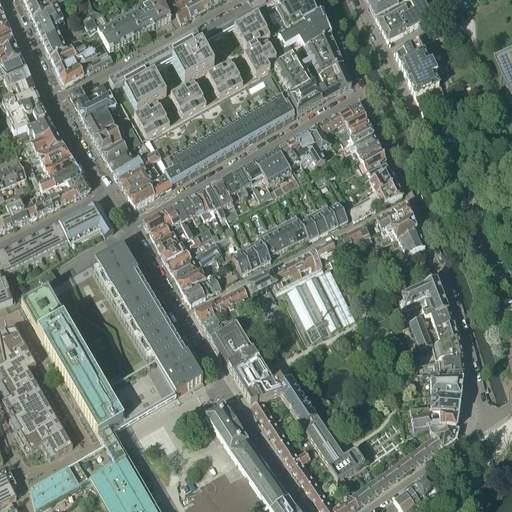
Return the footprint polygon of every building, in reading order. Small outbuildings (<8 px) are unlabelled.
[(64,0),(51,0),(50,0),(25,0),(23,1),(33,23),(59,7),(66,3),(64,0)] [(151,11),(160,28),(166,25),(171,23),(159,0),(154,3),(156,7),(151,11)] [(180,0),(170,6),(175,17),(185,11),(195,5),(203,0),(180,0)] [(211,10),(205,0),(203,0),(195,5),(201,16),(211,10)] [(205,0),(211,10),(219,6),(220,5),(230,0),(205,0)] [(261,0),(262,1),(262,2),(264,4),(265,9),(267,14),(275,10),(291,0),(261,0)] [(319,17),(311,0),(291,0),(275,10),(289,34),(319,17)] [(349,0),(363,0),(366,4),(365,4),(368,9),(375,23),(403,8),(409,5),(418,0),(349,0)] [(407,17),(403,8),(375,23),(380,32),(382,35),(387,45),(387,46),(388,45),(399,40),(412,32),(432,21),(420,0),(418,0),(409,5),(413,13),(407,17)] [(270,44),(277,40),(278,40),(264,10),(265,9),(264,4),(262,2),(262,1),(109,86),(114,93),(116,97),(115,97),(119,104),(131,126),(141,144),(146,142),(206,109),(218,102),(270,73),(266,68),(276,62),(279,60),(270,44)] [(195,5),(185,11),(190,22),(201,16),(195,5)] [(33,23),(42,42),(57,35),(69,29),(68,27),(66,28),(65,25),(64,25),(57,11),(60,10),(59,7),(33,23)] [(138,12),(150,34),(154,31),(160,28),(151,11),(149,7),(143,11),(142,9),(138,12)] [(185,11),(175,17),(180,28),(190,22),(185,11)] [(0,40),(10,36),(6,28),(5,24),(3,20),(0,12),(0,40)] [(127,16),(130,21),(139,39),(146,36),(150,34),(138,12),(134,14),(133,13),(127,16)] [(319,17),(289,34),(281,38),(277,40),(284,52),(298,44),(303,52),(318,80),(323,88),(319,91),(320,92),(316,94),(321,106),(322,106),(322,105),(335,98),(339,96),(351,90),(349,87),(361,82),(359,76),(347,82),(345,78),(358,73),(354,64),(342,70),(335,55),(336,55),(333,50),(329,40),(324,30),(324,29),(323,25),(322,24),(335,18),(333,14),(320,20),(319,18),(319,17)] [(92,22),(97,33),(109,56),(114,53),(113,53),(119,50),(110,32),(104,21),(102,17),(99,18),(93,21),(92,22)] [(118,22),(130,45),(134,42),(139,39),(130,21),(124,24),(122,20),(118,22)] [(110,32),(119,50),(125,46),(125,47),(130,45),(118,22),(113,25),(116,29),(110,32)] [(432,102),(433,106),(446,103),(439,89),(438,90),(437,89),(433,80),(434,80),(433,79),(436,78),(431,66),(427,67),(423,58),(422,56),(419,49),(439,39),(443,37),(440,30),(436,32),(415,41),(400,53),(402,55),(396,60),(395,60),(395,61),(396,62),(398,67),(399,69),(403,78),(409,91),(413,100),(414,101),(415,101),(415,102),(417,107),(418,107),(418,108),(432,102)] [(86,38),(88,41),(97,35),(95,33),(86,38)] [(46,54),(50,61),(63,54),(70,49),(72,49),(68,41),(65,43),(65,42),(61,44),(57,35),(42,42),(46,54)] [(0,51),(14,46),(10,36),(0,40),(0,51)] [(0,74),(2,74),(22,66),(21,65),(20,61),(20,60),(19,60),(18,58),(19,58),(18,56),(18,57),(17,54),(17,52),(16,52),(16,51),(16,50),(15,49),(14,47),(15,47),(14,46),(0,51),(0,74)] [(50,61),(55,71),(77,59),(77,60),(92,51),(90,48),(84,51),(74,56),(70,49),(63,54),(50,61)] [(55,71),(59,80),(78,70),(80,69),(88,65),(96,60),(92,51),(77,60),(77,59),(55,71)] [(106,54),(97,59),(102,69),(111,65),(106,54)] [(511,56),(492,65),(511,110),(511,56)] [(320,92),(319,91),(317,92),(313,86),(312,86),(295,57),(276,68),(276,69),(274,70),(291,99),(286,102),(297,120),(310,112),(321,106),(316,94),(320,92)] [(96,60),(88,65),(93,74),(102,69),(97,59),(96,60)] [(4,78),(6,82),(25,74),(25,73),(24,70),(22,65),(21,65),(22,66),(2,74),(4,78)] [(80,69),(78,70),(83,79),(93,74),(88,65),(80,69)] [(78,70),(59,80),(64,90),(83,79),(78,70)] [(8,94),(15,91),(30,84),(25,74),(6,82),(3,83),(8,94)] [(166,180),(165,181),(166,181),(171,191),(205,172),(294,122),(284,104),(280,97),(269,77),(154,142),(168,168),(167,169),(169,172),(170,171),(171,173),(165,177),(166,180)] [(15,91),(19,101),(34,95),(31,88),(30,84),(15,91)] [(103,87),(83,98),(84,101),(96,96),(99,101),(101,99),(102,102),(109,98),(103,87)] [(69,98),(77,115),(102,102),(101,99),(99,101),(96,96),(84,101),(83,98),(80,92),(79,93),(76,95),(69,98)] [(14,127),(16,131),(16,132),(46,119),(41,109),(34,96),(35,96),(34,95),(19,101),(14,103),(5,107),(6,107),(2,109),(6,119),(8,124),(9,124),(11,129),(14,127)] [(3,101),(5,107),(14,103),(12,97),(3,101)] [(102,102),(77,115),(84,127),(106,116),(115,111),(109,98),(102,102)] [(446,103),(433,106),(433,107),(432,107),(433,111),(434,117),(453,115),(452,102),(446,103)] [(358,107),(347,113),(352,123),(363,117),(358,107)] [(347,113),(338,118),(343,128),(352,123),(347,113)] [(92,142),(113,130),(106,116),(84,127),(92,142)] [(343,128),(334,133),(336,136),(343,132),(346,130),(348,133),(366,124),(363,117),(352,123),(343,128)] [(328,124),(333,134),(334,133),(343,128),(338,118),(328,124)] [(34,144),(30,146),(31,147),(55,136),(49,124),(48,124),(46,119),(16,132),(16,131),(11,133),(13,139),(30,132),(29,131),(34,129),(35,131),(17,138),(19,142),(28,139),(29,140),(32,139),(34,144)] [(317,130),(323,139),(333,134),(328,124),(317,130)] [(366,124),(348,133),(340,137),(342,141),(349,136),(351,140),(348,141),(340,146),(340,147),(350,141),(369,131),(366,124)] [(92,142),(100,157),(121,145),(113,130),(92,142)] [(307,159),(312,166),(315,172),(325,166),(319,157),(331,150),(327,145),(323,139),(317,130),(310,134),(310,133),(309,134),(309,135),(306,136),(312,147),(305,151),(308,157),(307,159)] [(350,141),(340,147),(342,150),(347,148),(349,151),(373,139),(369,131),(350,141)] [(27,163),(61,149),(55,136),(31,147),(30,146),(28,147),(25,148),(26,150),(25,151),(30,161),(27,163)] [(302,162),(311,175),(315,172),(312,166),(307,159),(308,157),(305,151),(312,147),(306,136),(303,138),(297,141),(297,142),(294,143),(305,160),(302,162)] [(373,139),(349,151),(343,154),(346,158),(355,154),(356,155),(376,146),(373,139)] [(297,168),(300,173),(304,179),(305,178),(308,177),(310,176),(311,175),(302,162),(305,160),(294,143),(286,148),(297,168)] [(150,156),(155,153),(150,144),(145,146),(150,156)] [(100,157),(106,167),(127,155),(127,154),(127,155),(121,145),(100,157)] [(376,146),(356,155),(357,157),(350,160),(352,165),(347,168),(348,171),(379,153),(376,146)] [(291,177),(298,190),(307,185),(304,179),(300,173),(295,176),(292,171),(297,168),(286,148),(276,154),(290,178),(291,177)] [(40,166),(44,174),(69,162),(61,149),(27,163),(32,174),(31,170),(40,166)] [(112,177),(118,187),(143,171),(151,167),(161,162),(156,153),(149,157),(143,161),(142,162),(143,163),(140,165),(137,161),(133,164),(112,177)] [(379,153),(348,171),(349,172),(355,169),(361,180),(386,167),(379,153)] [(265,160),(264,161),(254,167),(242,174),(251,190),(260,207),(271,200),(272,203),(298,190),(291,177),(290,178),(276,154),(268,158),(265,160)] [(106,167),(112,177),(133,164),(127,155),(106,167)] [(39,191),(42,197),(53,192),(55,191),(51,183),(75,172),(69,162),(44,174),(49,184),(38,188),(40,191),(39,191)] [(22,165),(27,176),(32,174),(27,163),(22,165)] [(166,174),(160,163),(154,166),(161,177),(166,174)] [(19,166),(9,170),(16,187),(26,183),(19,166)] [(128,202),(139,195),(141,196),(149,191),(153,189),(152,188),(151,188),(149,184),(157,179),(151,167),(143,171),(118,187),(128,202)] [(386,167),(361,180),(356,183),(358,188),(368,182),(370,185),(389,174),(386,167)] [(9,170),(0,173),(0,177),(6,191),(16,187),(9,170)] [(368,186),(375,197),(395,186),(394,184),(405,178),(402,171),(391,177),(389,174),(370,185),(368,186)] [(55,198),(56,197),(62,195),(60,190),(66,187),(69,191),(70,191),(76,202),(79,201),(70,186),(81,180),(75,172),(51,183),(55,191),(53,192),(55,198)] [(231,180),(243,202),(248,199),(245,194),(251,190),(242,174),(231,180)] [(314,182),(318,189),(327,184),(323,177),(314,182)] [(34,179),(31,181),(36,193),(39,191),(40,191),(38,188),(34,179)] [(70,186),(79,201),(90,195),(81,180),(70,186)] [(212,215),(213,217),(216,216),(220,224),(225,222),(223,217),(221,214),(232,208),(239,204),(243,202),(231,180),(220,186),(215,189),(214,188),(211,190),(211,191),(203,195),(212,215)] [(165,181),(156,186),(162,197),(165,195),(166,196),(171,193),(170,192),(171,191),(166,181),(165,181)] [(153,189),(149,191),(155,201),(162,197),(156,186),(152,188),(153,189)] [(368,201),(372,209),(374,208),(375,206),(374,204),(378,202),(382,210),(402,200),(401,198),(412,193),(408,186),(397,191),(395,186),(375,197),(368,201)] [(65,193),(71,205),(76,202),(70,191),(69,191),(65,193)] [(139,195),(128,202),(128,203),(134,212),(134,213),(135,212),(155,201),(149,191),(141,196),(139,195)] [(47,200),(53,213),(62,209),(56,197),(55,198),(53,192),(42,197),(45,196),(47,200)] [(56,197),(62,209),(71,205),(65,193),(62,195),(56,197)] [(205,218),(208,224),(215,220),(213,217),(212,215),(203,195),(196,199),(205,218)] [(5,213),(13,231),(28,224),(23,211),(21,208),(20,205),(18,199),(9,203),(11,208),(5,211),(5,213)] [(188,203),(197,221),(200,220),(203,226),(208,224),(205,218),(196,199),(188,203)] [(41,207),(46,217),(53,213),(47,200),(47,201),(45,202),(41,200),(37,202),(39,207),(41,207)] [(372,209),(368,201),(368,200),(366,201),(366,202),(361,205),(368,218),(375,214),(372,209)] [(30,205),(37,220),(46,217),(41,207),(39,207),(37,202),(30,205)] [(179,208),(188,225),(192,223),(197,232),(201,230),(197,221),(188,203),(179,208)] [(23,211),(28,224),(37,220),(30,205),(31,208),(23,211)] [(368,218),(361,205),(355,208),(354,207),(353,208),(353,209),(346,213),(353,224),(353,225),(368,218)] [(326,209),(317,213),(328,235),(338,230),(329,213),(326,207),(325,208),(326,209)] [(405,207),(394,213),(398,224),(410,218),(405,207)] [(188,244),(195,239),(193,235),(190,237),(187,231),(186,230),(185,231),(183,227),(188,225),(179,208),(172,212),(184,235),(188,244)] [(338,208),(329,213),(338,230),(347,226),(338,208)] [(113,236),(102,219),(104,218),(99,210),(98,211),(96,209),(58,228),(58,227),(0,255),(0,311),(15,306),(15,300),(14,295),(13,291),(12,288),(6,290),(4,285),(2,286),(0,280),(0,279),(18,271),(20,273),(28,271),(28,269),(26,267),(67,246),(67,247),(68,246),(74,259),(104,241),(113,236)] [(176,234),(174,235),(154,247),(160,259),(178,249),(173,239),(175,237),(177,240),(179,238),(177,234),(179,233),(181,237),(184,235),(172,212),(164,216),(171,228),(170,228),(171,232),(174,230),(175,232),(176,234)] [(223,217),(225,222),(227,226),(238,220),(234,212),(223,217)] [(316,214),(307,218),(318,240),(328,235),(317,213),(316,212),(316,213),(316,214)] [(0,223),(5,234),(6,234),(13,231),(5,213),(3,214),(3,219),(0,220),(0,223)] [(394,213),(386,217),(391,229),(399,225),(398,224),(394,213)] [(164,216),(157,220),(163,232),(170,228),(171,228),(164,216)] [(306,219),(298,223),(309,245),(318,240),(307,218),(307,217),(306,218),(306,219)] [(381,235),(385,233),(384,233),(391,229),(386,217),(373,223),(374,225),(376,224),(381,235)] [(384,233),(385,233),(387,237),(392,235),(395,242),(396,243),(415,232),(416,232),(414,228),(426,223),(423,217),(412,222),(410,218),(398,224),(399,225),(391,229),(384,233)] [(295,220),(286,224),(297,246),(306,242),(308,246),(309,245),(298,223),(295,218),(294,219),(295,220)] [(147,234),(149,239),(163,232),(157,220),(156,220),(157,220),(143,227),(144,229),(143,230),(145,234),(147,234)] [(285,225),(276,229),(288,251),(297,246),(286,224),(285,223),(285,224),(285,225)] [(151,242),(154,247),(174,235),(173,233),(175,232),(174,230),(171,232),(170,228),(163,232),(149,239),(151,242)] [(276,230),(267,234),(278,256),(288,251),(276,229),(276,228),(275,229),(276,230)] [(356,233),(362,245),(370,241),(364,229),(356,233)] [(230,230),(229,231),(222,234),(225,241),(233,237),(230,230)] [(165,268),(212,241),(211,239),(208,232),(195,239),(188,244),(181,247),(178,249),(160,259),(165,268)] [(266,234),(257,239),(268,261),(278,256),(267,234),(266,233),(265,234),(266,234)] [(335,255),(336,258),(362,245),(356,233),(340,241),(344,250),(335,255)] [(397,244),(398,245),(400,249),(392,252),(394,257),(420,244),(420,242),(432,237),(431,234),(419,240),(417,235),(397,244)] [(258,243),(249,248),(261,270),(270,265),(268,261),(257,239),(257,238),(256,238),(258,243)] [(170,276),(216,248),(215,246),(212,241),(165,268),(170,276)] [(333,244),(330,245),(335,255),(344,250),(340,241),(339,241),(333,244)] [(420,244),(394,257),(397,262),(400,261),(399,259),(404,257),(406,262),(413,258),(424,252),(420,244)] [(321,250),(329,266),(338,261),(336,258),(335,255),(330,245),(325,248),(321,250)] [(249,248),(240,253),(251,275),(261,270),(249,248),(249,247),(248,247),(249,248)] [(170,276),(176,286),(196,274),(197,275),(221,257),(220,257),(216,248),(170,276)] [(313,254),(321,270),(329,266),(321,250),(313,254)] [(9,315),(8,316),(14,325),(16,328),(24,342),(36,336),(42,346),(43,348),(80,413),(94,438),(95,438),(99,445),(102,449),(104,453),(80,467),(30,495),(33,511),(44,511),(51,508),(78,493),(80,492),(90,486),(92,490),(91,491),(91,492),(95,495),(104,511),(156,511),(149,499),(119,447),(116,441),(114,437),(127,429),(155,413),(176,401),(175,401),(174,399),(175,399),(176,399),(179,397),(186,393),(192,390),(200,385),(201,384),(202,383),(201,383),(199,379),(181,349),(167,326),(162,317),(159,312),(157,309),(151,300),(122,252),(122,251),(121,251),(81,274),(80,274),(59,286),(51,272),(51,271),(30,283),(29,283),(29,284),(28,284),(28,285),(27,285),(26,286),(26,287),(25,287),(25,288),(25,289),(24,289),(24,290),(24,291),(24,292),(24,293),(24,294),(24,295),(24,296),(25,297),(25,298),(29,304),(12,313),(9,315)] [(251,275),(240,253),(239,252),(238,252),(239,253),(230,257),(230,256),(229,257),(229,258),(225,260),(226,265),(232,262),(241,280),(251,275)] [(309,256),(316,272),(321,270),(313,254),(309,256)] [(300,261),(306,272),(310,270),(312,274),(316,272),(309,256),(300,261)] [(176,286),(181,295),(197,287),(201,285),(205,283),(205,282),(212,278),(220,274),(218,268),(219,267),(216,263),(221,261),(220,259),(221,258),(221,257),(197,275),(196,274),(176,286)] [(290,266),(299,281),(302,280),(299,276),(306,272),(300,261),(290,266)] [(280,271),(286,282),(291,280),(293,284),(299,281),(290,266),(280,271)] [(312,274),(302,280),(299,281),(293,284),(283,289),(278,292),(272,295),(276,301),(280,298),(305,349),(355,324),(328,271),(324,274),(321,270),(316,272),(312,274)] [(270,276),(278,292),(283,289),(280,285),(286,282),(280,271),(270,276)] [(242,291),(248,304),(252,302),(251,301),(270,291),(272,295),(278,292),(270,276),(242,291)] [(205,283),(212,298),(221,293),(220,293),(212,278),(205,282),(205,283)] [(436,282),(435,281),(400,297),(396,299),(402,317),(406,316),(410,326),(421,322),(447,312),(442,299),(443,299),(441,295),(436,282)] [(199,291),(201,294),(205,300),(205,302),(212,298),(205,283),(201,285),(203,289),(199,291)] [(181,295),(186,303),(201,294),(199,291),(197,287),(181,295)] [(233,295),(239,306),(243,304),(245,309),(249,307),(248,304),(242,291),(241,291),(233,295)] [(201,294),(186,303),(190,310),(190,309),(205,302),(205,300),(201,294)] [(233,313),(234,312),(237,313),(241,311),(239,306),(233,295),(226,299),(233,313)] [(226,299),(218,303),(226,317),(233,313),(226,299)] [(276,302),(300,351),(304,349),(280,300),(276,302)] [(210,307),(215,315),(218,320),(222,319),(226,317),(218,303),(210,307)] [(193,316),(202,330),(215,323),(214,322),(211,317),(215,315),(210,307),(193,316)] [(237,313),(234,312),(238,319),(252,312),(249,307),(245,309),(241,311),(237,313)] [(210,343),(236,328),(241,325),(238,319),(234,312),(233,313),(226,317),(230,326),(227,327),(226,325),(218,329),(215,323),(202,330),(210,343)] [(434,333),(452,326),(453,326),(447,312),(421,322),(421,323),(426,321),(426,323),(430,322),(434,333)] [(431,350),(428,341),(426,336),(421,323),(421,322),(410,326),(408,327),(409,328),(412,336),(419,354),(419,355),(431,350)] [(433,339),(437,348),(457,341),(452,326),(434,333),(426,336),(428,341),(433,339)] [(245,401),(250,410),(264,405),(279,399),(313,451),(341,493),(347,489),(342,481),(363,467),(360,463),(361,462),(357,457),(357,458),(354,453),(342,461),(290,383),(275,393),(271,387),(265,377),(252,355),(252,356),(239,335),(235,329),(236,329),(236,328),(210,343),(210,344),(215,341),(231,368),(226,370),(232,379),(245,401)] [(0,345),(4,368),(0,370),(0,397),(5,405),(3,407),(12,423),(9,425),(17,438),(16,439),(27,457),(41,449),(49,464),(80,446),(15,334),(0,335),(0,345)] [(438,364),(461,359),(457,341),(437,348),(434,349),(435,352),(438,364)] [(439,376),(439,379),(443,379),(443,377),(450,376),(451,378),(463,375),(463,377),(480,374),(478,366),(462,369),(461,359),(438,364),(436,364),(437,376),(439,376)] [(430,384),(462,383),(463,377),(463,375),(451,378),(450,376),(443,377),(443,379),(439,379),(429,380),(430,384)] [(430,399),(430,400),(460,402),(460,401),(460,396),(460,395),(461,395),(461,390),(461,389),(462,383),(430,384),(430,399)] [(409,414),(410,420),(428,418),(431,418),(438,418),(445,418),(457,419),(458,414),(459,407),(460,402),(430,400),(429,414),(427,414),(427,412),(409,414)] [(250,410),(258,421),(267,416),(261,408),(266,406),(264,405),(250,410)] [(293,511),(289,506),(288,505),(289,504),(288,502),(287,503),(287,502),(286,503),(269,478),(268,477),(264,471),(263,470),(246,445),(245,444),(246,444),(245,443),(239,434),(236,429),(236,428),(234,425),(233,425),(233,424),(230,420),(229,420),(224,411),(223,410),(223,409),(222,409),(217,412),(209,417),(206,420),(209,425),(244,478),(245,479),(229,488),(225,480),(193,500),(200,511),(243,511),(261,501),(268,511),(293,511)] [(258,421),(263,431),(273,425),(267,416),(258,421)] [(413,439),(428,432),(431,431),(445,430),(455,431),(457,419),(445,418),(438,418),(438,425),(432,426),(431,418),(428,418),(410,420),(413,436),(409,438),(410,440),(413,438),(413,439)] [(263,431),(269,440),(279,434),(273,425),(263,431)] [(431,431),(444,449),(453,442),(454,438),(454,439),(455,438),(454,438),(454,435),(455,436),(455,435),(455,431),(445,430),(431,431)] [(434,440),(428,444),(435,455),(444,449),(431,431),(428,432),(428,433),(431,438),(433,438),(434,440)] [(272,444),(275,448),(284,442),(279,434),(269,440),(272,444)] [(275,448),(282,459),(291,453),(284,442),(275,448)] [(428,444),(421,449),(428,460),(435,455),(428,444)] [(421,449),(413,455),(420,466),(428,460),(421,449)] [(282,459),(288,469),(296,461),(291,453),(282,459)] [(413,455),(406,460),(413,471),(420,466),(413,455)] [(291,473),(300,467),(302,469),(309,464),(304,456),(296,461),(288,469),(289,470),(291,473)] [(406,460),(399,465),(407,476),(413,471),(406,460)] [(399,465),(392,470),(399,481),(407,476),(399,465)] [(291,473),(298,482),(307,476),(302,469),(300,467),(291,473)] [(392,470),(385,475),(393,485),(399,481),(392,470)] [(385,475),(378,480),(385,491),(393,485),(385,475)] [(298,482),(304,491),(313,485),(307,476),(298,482)] [(5,480),(0,482),(0,496),(10,491),(16,489),(10,477),(5,480)] [(378,480),(371,485),(379,495),(385,491),(378,480)] [(425,481),(416,488),(425,499),(432,489),(425,481)] [(305,493),(310,500),(319,494),(313,485),(304,491),(305,493)] [(371,485),(365,489),(372,500),(379,495),(371,485)] [(409,493),(418,505),(420,507),(421,508),(421,509),(426,504),(427,502),(424,499),(425,499),(416,488),(409,493)] [(365,489),(358,494),(365,505),(372,500),(365,489)] [(0,496),(0,509),(16,502),(10,491),(0,496)] [(409,493),(403,497),(413,510),(414,511),(418,508),(419,509),(421,508),(420,507),(418,505),(409,493)] [(310,500),(316,509),(325,503),(319,494),(310,500)] [(358,494),(351,499),(349,500),(341,506),(345,511),(355,511),(356,511),(365,505),(358,494)] [(411,511),(413,510),(403,497),(400,499),(399,500),(392,505),(390,507),(389,507),(388,508),(389,508),(385,511),(384,511),(383,511),(411,511)] [(316,509),(317,511),(330,511),(325,503),(316,509)]
